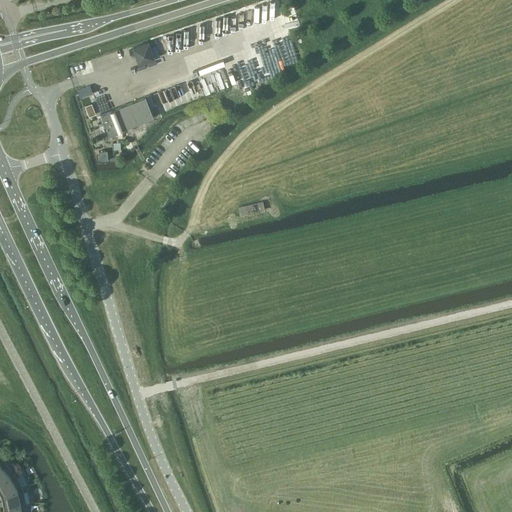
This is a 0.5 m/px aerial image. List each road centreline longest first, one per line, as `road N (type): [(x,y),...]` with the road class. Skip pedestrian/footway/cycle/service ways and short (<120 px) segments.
road 1 (unclassified): [(187,511),(142,413),(63,153)]
road 2 (secondary): [(165,511),(4,169)]
road 3 (secondary): [(3,227),(153,511)]
road 4 (secondary): [(22,64),(217,0)]
road 5 (secondary): [(174,0),(50,33)]
